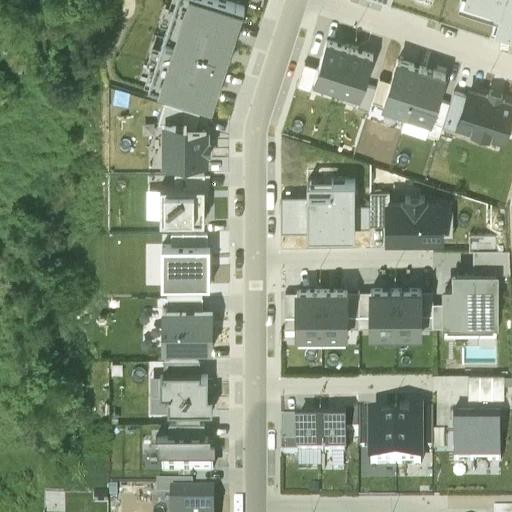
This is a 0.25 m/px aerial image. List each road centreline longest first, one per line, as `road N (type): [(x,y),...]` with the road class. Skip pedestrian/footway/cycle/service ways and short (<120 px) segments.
road 1 (residential): [(253,511),(253,150),(293,0)]
road 2 (residential): [(511,59),(329,0)]
